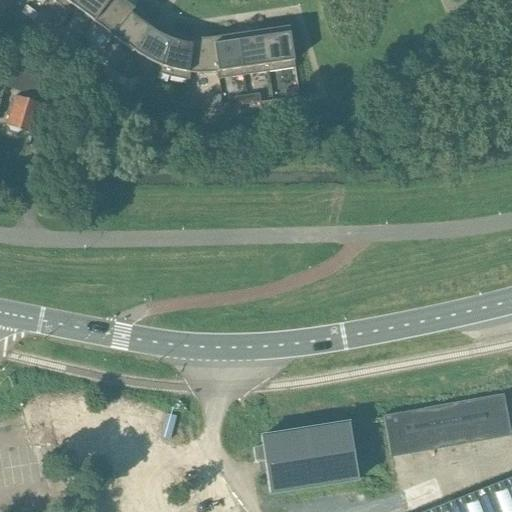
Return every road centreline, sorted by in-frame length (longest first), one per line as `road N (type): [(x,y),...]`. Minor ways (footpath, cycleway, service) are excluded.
road 1 (secondary): [(0,313),(216,348),(321,340),(511,301)]
road 2 (unclassified): [(511,223),(259,240),(0,236)]
road 3 (unknown): [(165,511),(210,428),(233,511)]
